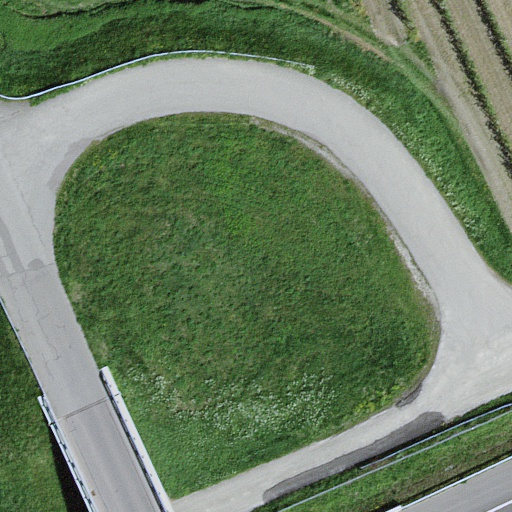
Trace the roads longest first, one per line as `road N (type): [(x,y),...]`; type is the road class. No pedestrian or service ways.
road 1 (unclassified): [(511,368),(406,191),(357,134),(311,104),(254,85),(181,82),(92,108),(0,152)]
road 2 (unclassified): [(200,511),(511,368)]
road 3 (unclassified): [(132,511),(0,217)]
